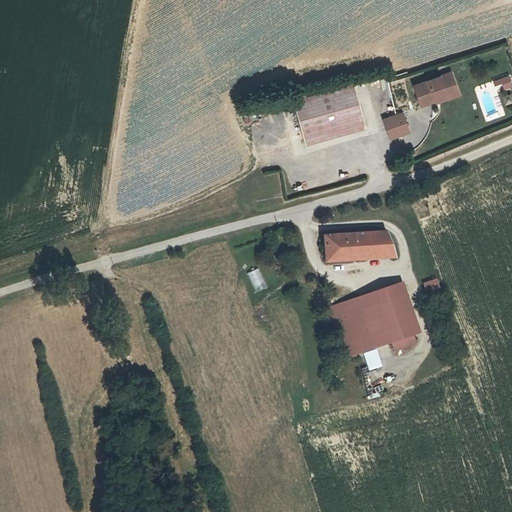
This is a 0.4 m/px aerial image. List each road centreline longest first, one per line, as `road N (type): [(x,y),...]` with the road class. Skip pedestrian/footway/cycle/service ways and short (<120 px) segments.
road 1 (residential): [(0,293),(409,178)]
road 2 (track): [(243,511),(212,413),(247,223)]
